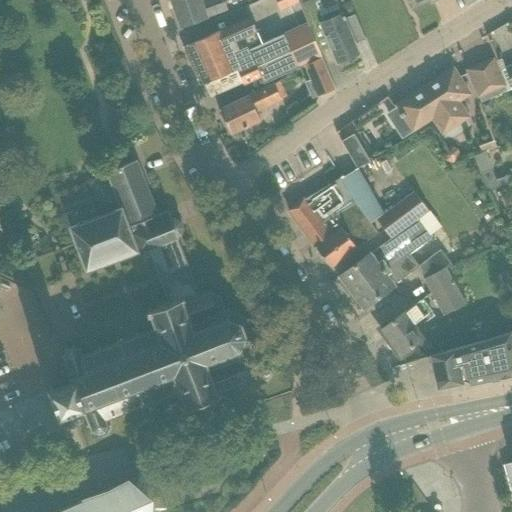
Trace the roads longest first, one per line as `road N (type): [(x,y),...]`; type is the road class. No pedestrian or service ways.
road 1 (residential): [(219,195),(354,95),(511,0)]
road 2 (unclassified): [(377,431),(345,357),(219,195)]
road 3 (unclassified): [(219,195),(167,90),(135,0)]
road 4 (secondary): [(511,404),(377,431)]
road 5 (secondary): [(384,456),(511,411)]
road 6 (secondary): [(377,431),(334,456),(277,511)]
